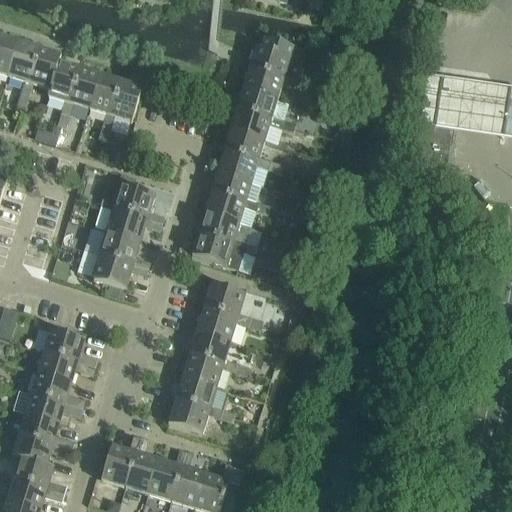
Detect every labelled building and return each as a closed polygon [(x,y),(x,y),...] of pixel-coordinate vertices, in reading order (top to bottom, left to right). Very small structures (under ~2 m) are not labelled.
[(19,48),(0,42),(0,79),(8,82),(19,48)] [(255,53),(249,74),(249,75),(283,85),(284,81),(293,52),(265,43),(261,55),(255,53)] [(39,54),(19,48),(8,82),(24,87),(20,99),(29,102),(33,90),(28,88),(39,54)] [(61,61),(39,54),(28,88),(33,90),(49,95),(50,95),(58,68),(59,68),(61,61)] [(79,74),(59,68),(58,68),(50,95),(49,95),(47,102),(64,107),(61,119),(69,122),(73,110),(69,108),(79,74)] [(100,80),(79,74),(69,108),(73,110),(89,115),(100,80)] [(283,85),(249,75),(242,95),(277,106),(282,89),(294,93),(296,84),(284,81),(283,85)] [(121,87),(100,80),(89,115),(106,120),(102,132),(111,134),(114,122),(110,121),(121,87)] [(511,94),(496,92),(426,82),(419,131),(489,141),(511,144),(511,94)] [(308,88),(296,84),(294,93),(306,97),(308,88)] [(142,93),(121,87),(110,121),(114,122),(132,128),(142,93)] [(277,106),(242,95),(236,116),(270,126),(272,122),(283,126),(288,110),(277,106)] [(29,102),(20,99),(17,111),(25,114),(29,102)] [(270,126),(236,116),(230,137),(264,147),(269,131),(281,134),(284,126),(283,126),(272,122),(270,126)] [(69,122),(61,119),(57,131),(66,134),(69,122)] [(296,129),(284,126),(281,134),(293,138),(296,129)] [(111,134),(102,132),(98,144),(107,146),(111,134)] [(451,137),(420,133),(414,168),(446,173),(451,137)] [(264,147),(230,137),(223,157),(258,168),(259,163),(264,147)] [(258,168),(223,157),(217,178),(251,188),(256,172),(268,176),(271,167),(259,163),(258,168)] [(283,171),(271,167),(268,176),(281,179),(283,171)] [(255,207),(260,191),(251,188),(217,178),(211,199),(245,209),(246,205),(255,207)] [(120,191),(113,215),(162,230),(164,223),(149,218),(154,201),(120,191)] [(254,217),(244,213),(245,209),(211,199),(205,219),(249,233),(254,217)] [(256,217),(258,208),(255,207),(246,205),(245,209),(244,213),(254,217),(256,217)] [(271,212),(258,208),(256,217),(268,221),(271,212)] [(162,230),(113,215),(106,238),(140,248),(145,232),(160,237),(162,230)] [(244,249),(249,233),(205,219),(198,240),(232,250),(234,246),(244,249)] [(140,248),(106,238),(99,261),(148,276),(150,269),(135,264),(140,248)] [(232,250),(198,240),(192,262),(226,272),(236,275),(242,258),(231,255),(232,250)] [(243,258),(246,250),(244,249),(234,246),(232,250),(231,255),(242,258),(243,258)] [(258,253),(246,250),(243,258),(255,262),(258,253)] [(255,262),(253,270),(276,277),(279,265),(256,259),(255,262)] [(148,276),(99,261),(91,285),(126,295),(131,278),(146,283),(148,276)] [(210,290),(203,314),(237,324),(239,320),(245,300),(210,290)] [(4,314),(0,326),(0,342),(10,345),(18,318),(4,314)] [(237,324),(203,314),(196,337),(230,347),(236,329),(248,332),(251,324),(239,320),(237,324)] [(263,327),(251,324),(248,332),(260,336),(263,327)] [(50,336),(44,358),(95,373),(98,365),(80,359),(84,346),(50,336)] [(230,347),(196,337),(189,360),(223,370),(225,366),(230,347)] [(95,373),(44,358),(37,378),(71,389),(75,376),(92,382),(95,373)] [(223,370),(189,360),(182,383),(216,393),(222,375),(234,378),(237,370),(225,366),(223,370)] [(249,373),(237,370),(234,378),(246,382),(249,373)] [(71,389),(37,378),(31,399),(83,415),(85,406),(68,401),(71,389)] [(216,393),(182,383),(175,406),(209,416),(211,412),(216,393)] [(83,415),(31,399),(21,396),(15,417),(25,420),(59,430),(63,418),(80,423),(83,415)] [(209,416),(175,406),(168,430),(202,440),(208,421),(220,424),(223,415),(211,412),(209,416)] [(235,419),(223,415),(220,424),(232,428),(235,419)] [(59,430),(25,420),(19,440),(70,456),(73,447),(55,442),(59,430)] [(70,456),(19,440),(12,462),(19,464),(19,463),(46,472),(50,459),(68,464),(70,456)] [(101,486),(125,493),(140,444),(133,442),(129,457),(111,451),(101,486)] [(147,446),(140,444),(125,493),(148,500),(158,466),(142,461),(147,446)] [(174,471),(159,466),(158,466),(148,500),(171,507),(186,458),(179,456),(174,471)] [(193,460),(186,458),(171,507),(187,511),(194,511),(204,480),(188,475),(193,460)] [(19,463),(19,464),(13,485),(64,500),(67,492),(49,487),(53,474),(46,472),(19,463)] [(220,485),(204,480),(194,511),(220,511),(228,487),(227,487),(231,473),(232,472),(225,470),(220,485)] [(231,473),(227,487),(228,487),(239,490),(243,477),(231,473)] [(64,500),(13,485),(7,505),(28,511),(41,511),(44,504),(62,509),(64,500)]
